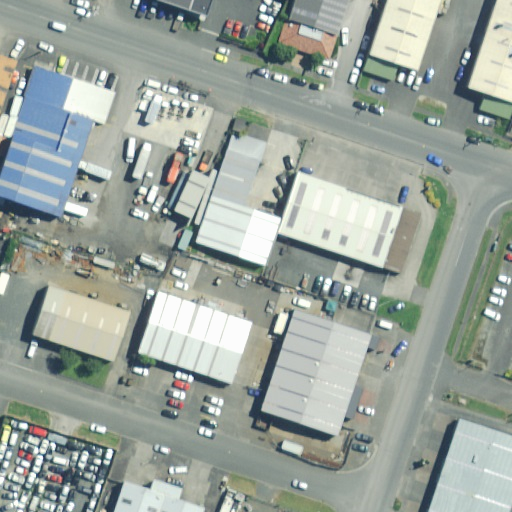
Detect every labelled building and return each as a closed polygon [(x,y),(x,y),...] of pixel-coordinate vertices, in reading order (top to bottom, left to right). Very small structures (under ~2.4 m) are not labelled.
[(159,0),(207,17),(213,0),(159,0)] [(349,0),(295,0),(289,20),(338,36),(349,0)] [(387,0),(384,8),(369,55),(400,65),(419,71),(442,0),(387,0)] [(511,0),(498,0),(469,88),(486,93),(511,102),(511,0)] [(338,36),(289,20),(280,44),(305,52),(330,61),(338,36)] [(400,65),(369,55),(363,71),(394,81),(400,65)] [(0,112),(17,62),(0,56),(0,112)] [(115,93),(35,67),(0,173),(0,199),(62,219),(94,121),(105,124),(115,93)] [(511,119),(511,102),(486,93),(480,110),(511,121),(511,119)] [(268,144),(235,133),(197,242),(266,266),(282,221),(245,208),(268,144)] [(190,219),(210,169),(194,162),(174,212),(190,219)] [(422,214),(298,173),(282,221),(278,233),(401,274),(422,214)] [(130,314),(49,287),(33,336),(114,363),(130,314)] [(253,324),(159,294),(139,354),(233,385),(253,324)] [(373,336),(296,311),(262,413),(339,439),(373,336)] [(510,511),(511,508),(511,437),(461,421),(430,511),(510,511)] [(150,492),(125,484),(115,511),(204,511),(205,511),(179,502),(183,491),(154,481),(150,492)]
